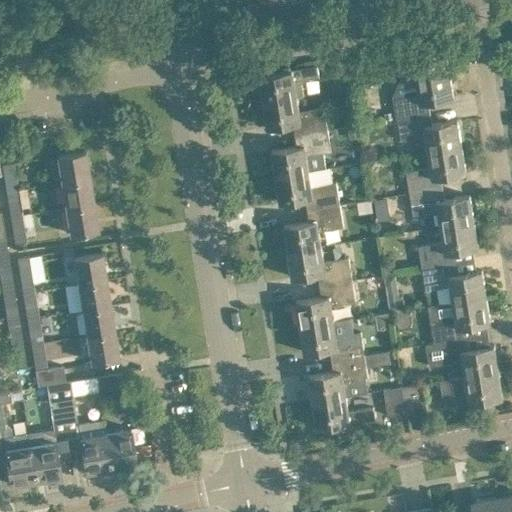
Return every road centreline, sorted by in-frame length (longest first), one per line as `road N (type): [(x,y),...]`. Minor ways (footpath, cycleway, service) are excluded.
road 1 (residential): [(243,482),(181,70)]
road 2 (residential): [(511,305),(460,10)]
road 3 (residential): [(181,70),(460,10)]
road 4 (residential): [(243,482),(511,426)]
road 5 (residential): [(0,107),(181,70)]
road 6 (residential): [(103,511),(243,482)]
